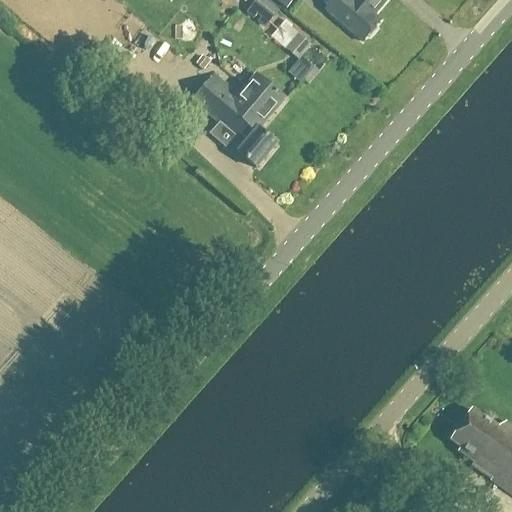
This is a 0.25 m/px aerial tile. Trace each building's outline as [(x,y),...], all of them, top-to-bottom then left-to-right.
[(277,11),(263,0),(255,0),(250,7),(269,22),(277,11)] [(276,0),(286,8),(293,1),(291,0),(276,0)] [(388,0),(335,0),(326,11),(363,42),(367,37),(370,38),(378,29),(376,26),(381,21),(375,16),(388,0)] [(144,117),(157,102),(125,75),(112,91),(144,117)] [(277,144),(260,131),(259,129),(256,133),(236,116),(246,105),(238,99),(240,98),(239,97),(214,76),(193,101),(238,139),(241,135),(248,142),(238,154),(256,169),(277,144)] [(256,133),(259,129),(260,131),(286,100),(257,76),(239,97),(240,98),(238,99),(246,105),(236,116),(256,133)] [(511,494),(511,425),(507,423),(499,429),(473,411),(452,442),(462,449),(460,452),(476,463),(473,467),(511,494)]
